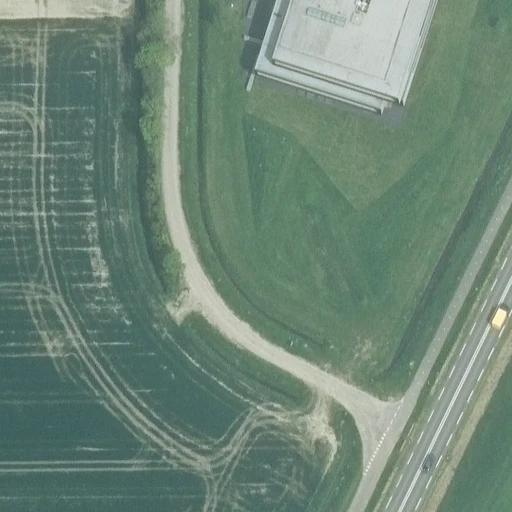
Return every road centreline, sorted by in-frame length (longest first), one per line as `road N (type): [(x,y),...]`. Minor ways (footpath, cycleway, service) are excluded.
road 1 (unclassified): [(392,428),(231,329),(199,285),(176,218),(174,0)]
road 2 (primary): [(401,511),(511,281)]
